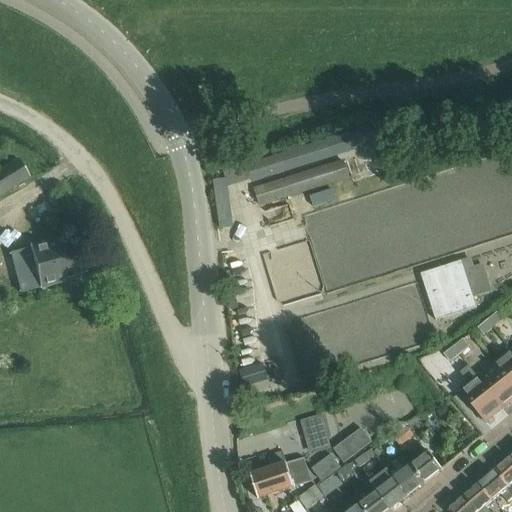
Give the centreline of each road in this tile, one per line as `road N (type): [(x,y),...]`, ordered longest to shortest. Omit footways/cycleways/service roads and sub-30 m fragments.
road 1 (unclassified): [(209,368),(180,359),(96,178),(33,118),(0,105)]
road 2 (unclassified): [(209,368),(192,188),(179,143)]
road 3 (unclassified): [(57,0),(100,29),(147,78),(179,143)]
road 4 (unclassified): [(226,511),(209,368)]
